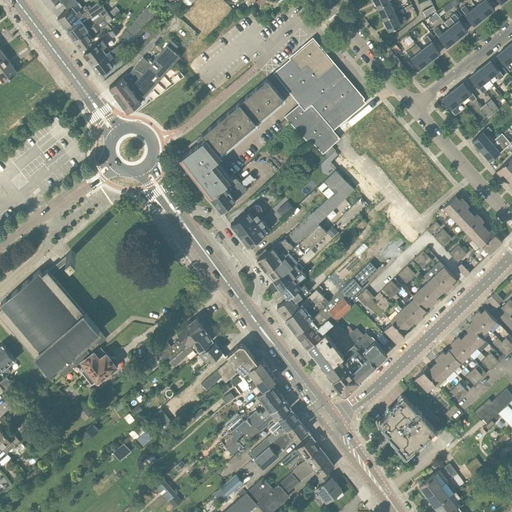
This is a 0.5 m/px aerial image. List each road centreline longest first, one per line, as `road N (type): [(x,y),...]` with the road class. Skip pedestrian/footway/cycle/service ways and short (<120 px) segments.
road 1 (tertiary): [(331,423),(143,167)]
road 2 (residential): [(331,423),(511,254)]
road 3 (tertiary): [(115,134),(15,0)]
road 4 (residential): [(511,220),(413,109)]
road 5 (residential): [(0,247),(114,162)]
road 6 (unclassified): [(413,109),(330,8)]
road 7 (residential): [(413,109),(511,29)]
